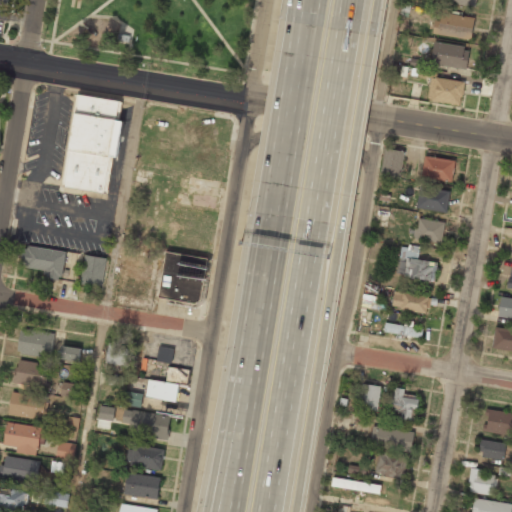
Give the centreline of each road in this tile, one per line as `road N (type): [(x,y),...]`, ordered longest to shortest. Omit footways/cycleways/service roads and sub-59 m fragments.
road 1 (residential): [(511,43),(438,511)]
road 2 (secondary): [(248,100),(182,511)]
road 3 (secondary): [(312,511),(378,119)]
road 4 (secondary): [(0,58),(378,119)]
road 5 (motorway): [(295,511),(338,238)]
road 6 (residential): [(0,232),(37,0)]
road 7 (residential): [(0,296),(211,332)]
road 8 (motorway): [(304,24),(271,227)]
road 9 (motorway): [(338,238),(372,36)]
road 10 (residential): [(338,352),(511,380)]
road 11 (motorway): [(262,511),(289,356)]
road 12 (motorway): [(259,303),(236,442)]
road 13 (secondary): [(369,172),(348,152),(264,142),(240,151)]
road 14 (tertiary): [(378,119),(511,140)]
road 15 (residential): [(378,119),(398,0)]
